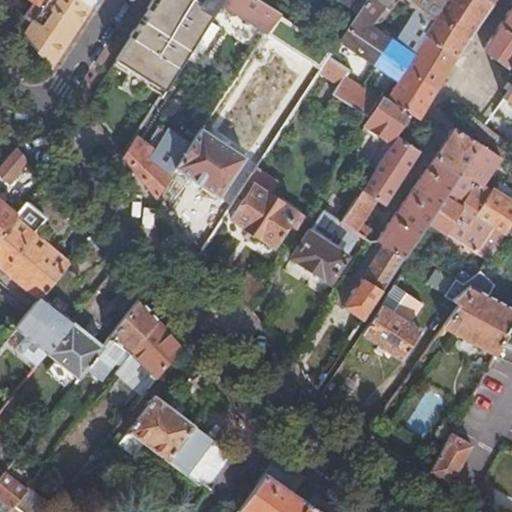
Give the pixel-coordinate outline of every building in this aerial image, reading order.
[(15,25),(23,34),(43,4),(38,1),(39,0),(31,0),(33,1),(25,13),(15,25)] [(23,34),(49,65),(89,6),(80,0),(45,0),(43,4),(23,34)] [(155,0),(116,62),(162,92),(182,61),(205,24),(220,3),(221,0),(155,0)] [(221,0),(220,3),(265,32),(278,13),(257,0),(221,0)] [(439,18),(435,15),(444,0),(365,0),(358,11),(340,39),(394,76),(409,53),(414,56),(439,18)] [(341,0),(358,11),(365,0),(341,0)] [(390,105),(408,117),(414,121),(491,0),(490,0),(444,0),(435,15),(439,18),(414,56),(393,89),(389,96),(384,92),(380,98),(390,105)] [(511,0),(509,7),(479,53),(503,71),(510,61),(511,57),(511,0)] [(297,82),(307,88),(324,64),(328,56),(334,48),(278,13),(265,32),(263,34),(309,65),(297,82)] [(182,61),(193,68),(216,31),(205,24),(182,61)] [(343,76),(344,75),(345,75),(349,69),(328,56),(324,64),(343,76)] [(368,116),(380,98),(345,75),(344,75),(343,76),(332,93),(368,116)] [(382,92),(384,92),(389,96),(393,89),(386,85),(382,92)] [(377,125),(390,105),(380,98),(368,116),(366,118),(377,125)] [(451,99),(449,101),(469,116),(463,124),(490,145),(487,149),(497,156),(501,158),(511,141),(511,102),(505,98),(483,124),(451,99)] [(414,121),(408,117),(394,139),(361,188),(340,221),(360,235),(364,237),(370,228),(360,221),(375,198),(383,203),(416,153),(431,133),(414,121)] [(157,126),(146,144),(177,164),(187,148),(191,142),(167,127),(165,131),(157,126)] [(245,157),(201,127),(191,142),(187,148),(177,164),(175,166),(219,195),(232,204),(239,194),(248,180),(257,166),(245,157)] [(377,238),(384,243),(403,256),(429,217),(445,193),(458,173),(456,172),(475,142),(451,127),(435,155),(377,238)] [(122,155),(155,196),(170,174),(175,166),(177,164),(146,144),(134,135),(122,155)] [(488,172),(497,156),(487,149),(476,142),(475,142),(456,172),(458,173),(445,193),(461,203),(460,204),(462,205),(473,187),(478,180),(485,170),(488,172)] [(26,160),(14,146),(0,162),(0,175),(7,182),(26,160)] [(232,217),(274,244),(287,224),(294,229),(302,216),(248,180),(239,194),(244,197),(232,217)] [(445,193),(429,217),(446,228),(444,231),(475,251),(492,224),(474,213),(486,195),(490,188),(478,180),(473,187),(462,205),(460,204),(461,203),(445,193)] [(511,203),(490,188),(486,195),(474,213),(492,224),(504,232),(511,216),(511,203)] [(15,213),(0,200),(0,231),(14,215),(15,213)] [(37,299),(41,295),(68,262),(34,232),(44,217),(26,201),(15,213),(14,215),(0,231),(0,268),(5,273),(20,285),(37,299)] [(291,257),(328,282),(360,235),(340,221),(322,209),(291,257)] [(342,305),(363,319),(381,292),(404,257),(403,256),(384,243),(359,279),(342,305)] [(9,297),(27,312),(37,299),(20,285),(16,289),(2,276),(5,273),(0,268),(0,283),(12,294),(9,297)] [(469,284),(487,293),(493,283),(478,268),(470,275),(445,295),(452,299),(469,284)] [(235,291),(245,304),(262,277),(249,269),(235,291)] [(382,302),(409,321),(422,302),(395,283),(382,302)] [(500,341),(511,320),(511,306),(487,293),(469,284),(452,299),(457,303),(443,324),(494,352),(495,350),(500,341)] [(46,353),(72,320),(41,295),(37,299),(27,312),(14,328),(25,336),(46,353)] [(119,365),(128,354),(156,318),(140,299),(108,339),(103,345),(99,350),(119,365)] [(382,302),(361,333),(400,358),(420,329),(409,321),(382,302)] [(128,354),(154,376),(179,344),(156,318),(128,354)] [(99,350),(103,345),(72,320),(46,353),(54,360),(72,374),(77,378),(99,350)] [(511,320),(500,341),(511,346),(511,320)] [(37,365),(46,353),(25,336),(15,348),(37,365)] [(63,386),(72,374),(54,360),(45,372),(63,386)] [(119,407),(126,412),(141,393),(134,387),(119,407)] [(153,394),(116,443),(132,455),(143,440),(199,483),(201,479),(211,486),(215,481),(234,454),(153,394)] [(429,468),(449,482),(471,443),(449,431),(429,468)] [(215,481),(226,489),(253,453),(241,445),(234,454),(215,481)] [(321,511),(318,510),(293,492),(304,476),(276,457),(236,511),(321,511)] [(0,511),(1,511),(6,511),(13,504),(24,490),(2,471),(0,473),(0,511)]
